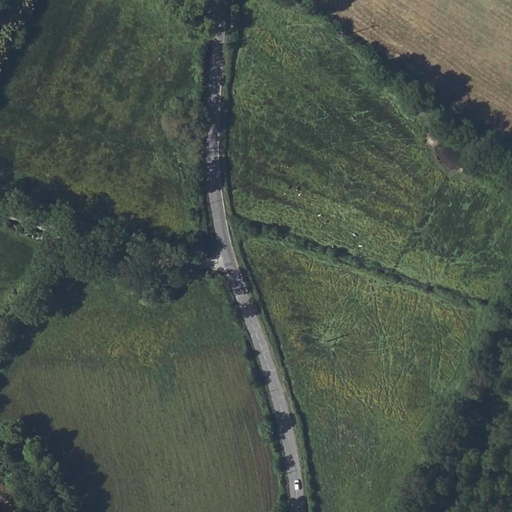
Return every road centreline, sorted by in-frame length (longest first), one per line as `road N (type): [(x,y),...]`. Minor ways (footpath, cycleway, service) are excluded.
road 1 (tertiary): [(300,511),(284,415),(216,200),(222,0)]
road 2 (track): [(0,214),(148,262),(230,259)]
